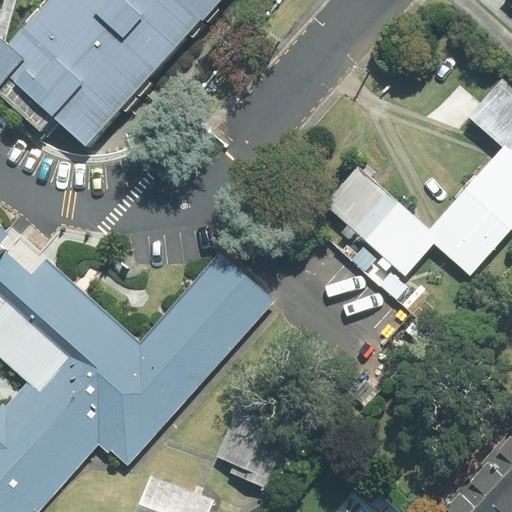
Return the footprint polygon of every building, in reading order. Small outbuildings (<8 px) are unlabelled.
[(53,133),(80,165),(237,0),(66,0),(23,49),(0,32),(0,90),(35,114),(53,133)] [(423,226),(368,168),(327,206),(400,284),(435,252),(463,282),(511,236),(511,79),(476,112),(509,147),(423,226)] [(0,511),(28,511),(86,450),(109,471),(252,315),(187,256),(116,334),(29,255),(0,286),(0,360),(22,380),(0,403),(0,240),(2,239),(0,237),(0,511)] [(409,311),(337,249),(311,279),(383,342),(409,311)] [(232,478),(274,496),(305,424),(242,397),(217,456),(238,465),(232,478)] [(421,501),(431,511),(511,511),(511,411),(421,501)] [(156,475),(141,511),(214,511),(219,499),(156,475)]
